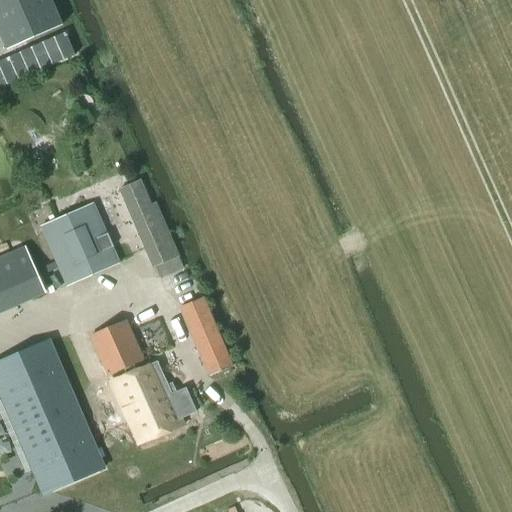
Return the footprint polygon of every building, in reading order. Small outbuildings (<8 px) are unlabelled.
[(0,0),(0,37),(6,51),(56,29),(62,26),(50,0),(0,0)] [(178,257),(155,203),(151,205),(140,180),(118,190),(152,269),(178,257)] [(120,264),(93,204),(93,203),(38,227),(65,288),(120,264)] [(0,312),(44,293),(24,246),(0,257),(0,312)] [(202,298),(180,308),(210,377),(231,367),(202,298)] [(126,321),(89,337),(106,376),(143,359),(126,321)] [(0,394),(2,400),(17,435),(43,494),(103,469),(70,394),(48,341),(0,361),(0,394)] [(156,362),(110,381),(138,444),(183,426),(180,419),(196,412),(185,388),(171,394),(156,362)]
